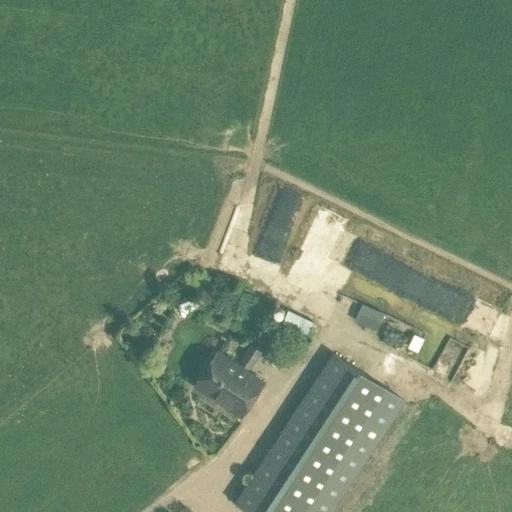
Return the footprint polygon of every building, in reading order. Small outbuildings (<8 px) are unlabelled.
[(276,268),(283,243),(264,238),(257,262),(276,268)] [(183,317),(207,307),(201,295),(178,304),(183,317)] [(287,314),(315,333),(323,321),(295,302),(287,314)] [(377,330),(384,312),(362,303),(354,320),(377,330)] [(386,318),(381,335),(421,349),(427,332),(386,318)] [(241,414),(263,381),(218,351),(196,385),(241,414)] [(253,511),(329,511),(404,399),(333,353),(237,501),(253,511)]
